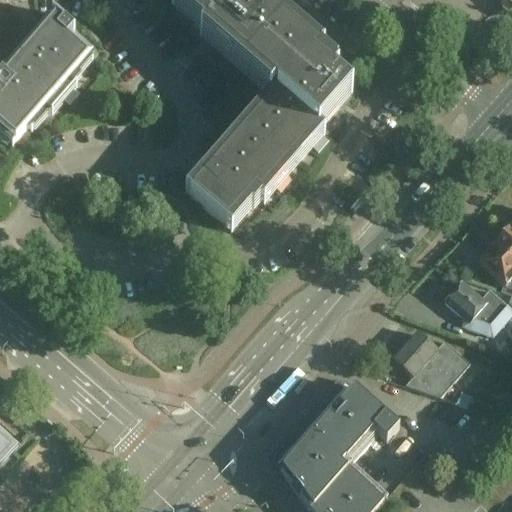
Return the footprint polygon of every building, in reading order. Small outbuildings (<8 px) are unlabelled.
[(205,36),(278,99),(316,131),(348,94),(333,82),(337,77),(248,0),(179,0),(177,3),(209,32),(205,36)] [(0,86),(0,129),(17,144),(44,113),(48,116),(73,88),(68,84),(89,61),(67,42),(72,36),(73,36),(74,35),(53,16),(51,18),(57,22),(39,43),(36,41),(28,51),(30,53),(0,86)] [(316,131),(278,99),(218,167),(213,163),(197,181),(202,186),(191,199),(228,231),(256,199),(260,203),(320,135),(316,131)] [(511,232),(510,231),(497,246),(494,249),(496,251),(511,264),(511,232)] [(511,283),(511,264),(496,251),(481,268),(485,273),(504,290),(502,296),(511,299),(511,288),(509,286),(511,283)] [(483,304),(469,291),(464,287),(445,307),(468,328),(467,334),(494,342),(511,322),(511,314),(491,295),(483,304)] [(406,391),(440,403),(470,369),(445,347),(437,356),(417,338),(393,365),(413,383),(406,391)] [(308,511),(377,511),(388,500),(375,490),(351,468),(377,438),(386,445),(398,431),(340,380),(273,461),(272,461),(272,462),(272,464),(272,465),(272,466),(273,466),(308,511)] [(0,463),(12,451),(0,440),(0,463)]
